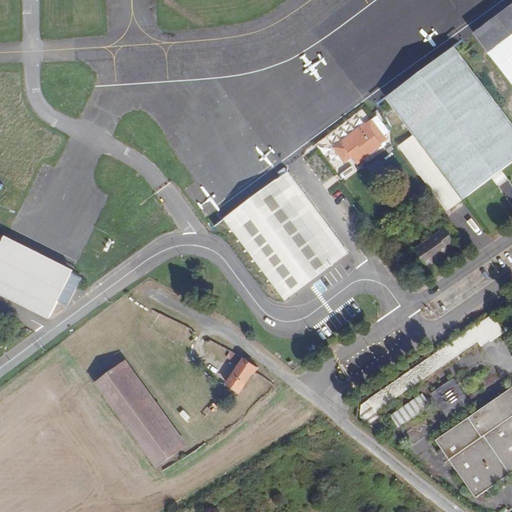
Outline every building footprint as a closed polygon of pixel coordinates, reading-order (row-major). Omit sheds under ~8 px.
[(511,86),(511,3),(471,35),(511,86)] [(511,124),(452,46),(384,97),(462,198),(511,158),(511,124)] [(368,120),(332,148),(341,161),(348,156),(354,163),(384,142),(368,120)] [(460,200),(412,136),(400,145),(448,208),(460,200)] [(289,175),(224,222),(285,305),(350,257),(289,175)] [(414,248),(422,260),(427,267),(450,251),(449,249),(456,244),(443,225),(435,231),(437,233),(414,248)] [(74,272),(6,236),(0,247),(0,290),(50,317),(58,300),(68,305),(82,277),(74,272)] [(441,306),(454,297),(451,292),(438,301),(441,306)] [(499,307),(361,403),(361,416),(380,430),(382,429),(384,431),(390,427),(377,409),(478,340),(481,344),(490,337),(491,339),(511,325),(499,307)] [(251,376),(257,379),(259,375),(256,372),(259,367),(245,358),(227,384),(240,392),(251,376)] [(118,365),(96,381),(157,467),(179,451),(118,365)] [(470,399),(454,375),(431,391),(447,414),(470,399)] [(511,385),(437,436),(475,494),(511,469),(511,385)] [(425,391),(391,413),(399,425),(433,403),(425,391)]
